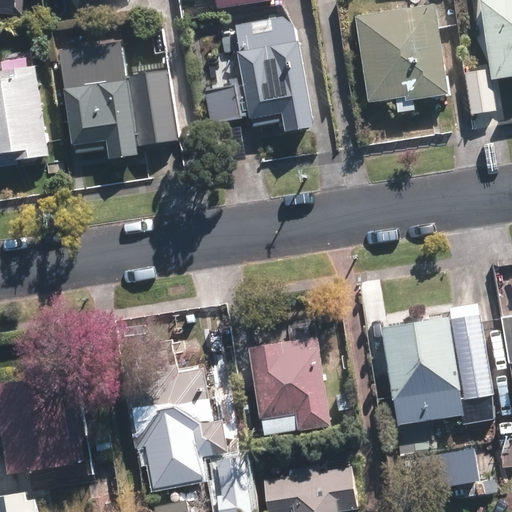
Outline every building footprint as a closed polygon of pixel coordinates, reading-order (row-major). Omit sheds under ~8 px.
[(0,0),(0,8),(25,11),(25,0),(0,0)] [(85,0),(90,8),(105,0),(85,0)] [(220,0),(222,8),(265,0),(220,0)] [(454,93),(442,26),(464,23),(460,0),(437,0),(438,2),(359,15),(374,101),(401,97),(403,111),(422,108),(421,99),(454,93)] [(511,0),(487,0),(497,77),(511,75),(511,0)] [(289,129),(320,126),(309,27),(287,16),(243,25),(253,117),(287,113),(289,129)] [(146,155),(132,57),(68,67),(80,144),(114,139),(117,159),(146,155)] [(56,155),(51,115),(45,62),(3,68),(4,78),(0,78),(0,155),(1,155),(3,166),(29,163),(28,158),(56,155)] [(476,68),(482,102),(500,99),(494,65),(476,68)] [(179,87),(143,92),(151,143),(187,138),(179,87)] [(504,396),(492,311),(462,315),(474,400),(504,396)] [(455,314),(387,324),(398,400),(433,395),(436,414),(469,409),(455,314)] [(324,336),(256,346),(267,422),(303,417),(305,429),(337,425),(324,336)] [(212,359),(131,370),(141,446),(196,438),(199,458),(235,453),(230,417),(220,418),(212,359)] [(0,428),(9,427),(15,471),(91,460),(87,431),(75,433),(65,363),(30,368),(32,377),(1,381),(4,402),(0,402),(0,428)] [(348,390),(348,393),(349,410),(363,409),(362,390),(348,390)] [(496,453),(464,458),(467,476),(499,471),(496,453)] [(264,511),(255,456),(220,462),(228,511),(264,511)] [(347,511),(368,508),(361,466),(274,479),(279,511),(347,511)] [(44,511),(41,489),(0,495),(0,511),(44,511)]
